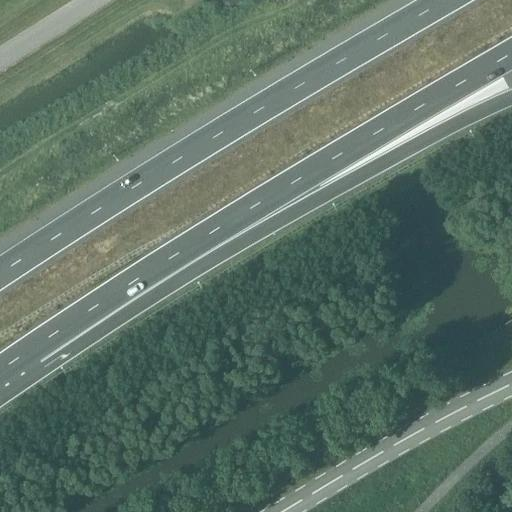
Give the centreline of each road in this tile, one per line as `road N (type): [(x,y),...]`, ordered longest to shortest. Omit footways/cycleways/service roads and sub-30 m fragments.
road 1 (motorway): [(0,375),(356,145),(511,55)]
road 2 (motorway): [(0,391),(270,224),(511,99)]
road 3 (motorway): [(450,0),(0,276)]
road 4 (secondary): [(285,511),(511,386)]
